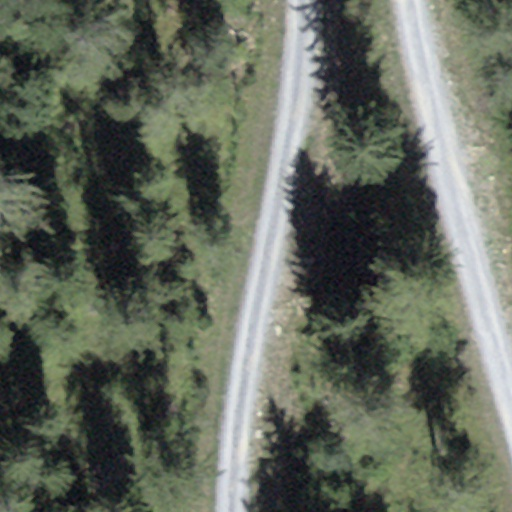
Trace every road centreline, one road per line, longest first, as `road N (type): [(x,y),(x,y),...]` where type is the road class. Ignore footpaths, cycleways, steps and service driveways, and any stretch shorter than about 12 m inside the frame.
road 1 (track): [(303,0),(230,511)]
road 2 (track): [(406,0),(511,399)]
